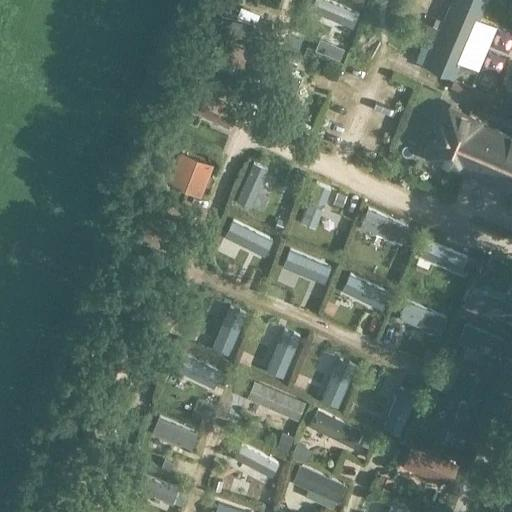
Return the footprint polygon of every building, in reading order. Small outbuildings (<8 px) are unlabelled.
[(358,13),(323,0),(315,0),(310,13),(351,29),(358,13)] [(478,69),(468,65),(470,60),(463,57),(486,0),(452,0),(444,20),(435,16),(432,25),(416,18),(411,29),(434,38),(438,28),(440,29),(425,64),(454,77),(454,78),(451,87),(485,101),(489,92),(486,91),(472,85),(478,69)] [(220,16),(216,29),(258,45),(263,32),(220,16)] [(249,70),(254,56),(215,41),(210,56),(249,70)] [(303,80),(287,74),(271,115),(286,122),(303,80)] [(183,111),(226,130),(232,117),(189,98),(183,111)] [(428,156),(460,170),(461,167),(511,188),(511,138),(479,124),(480,122),(448,108),(428,156)] [(212,160),(178,149),(172,165),(207,176),(212,160)] [(238,198),(253,203),(267,164),(252,158),(238,198)] [(299,218),(317,225),(331,185),(313,179),(299,218)] [(137,192),(113,252),(180,275),(203,215),(137,192)] [(276,194),(269,224),(286,228),(294,199),(276,194)] [(368,206),(361,224),(403,239),(410,221),(368,206)] [(233,218),(225,236),(264,253),(272,235),(233,218)] [(354,258),(366,261),(374,236),(362,232),(354,258)] [(425,235),(418,253),(463,269),(469,251),(425,235)] [(289,246),(282,266),(322,280),(329,260),(289,246)] [(94,301),(91,311),(158,334),(172,296),(180,275),(113,252),(94,301)] [(348,271),(343,288),(380,300),(386,283),(348,271)] [(419,281),(415,292),(431,297),(435,286),(419,281)] [(511,297),(475,284),(469,301),(511,317),(511,297)] [(405,297),(398,315),(439,330),(446,311),(405,297)] [(209,342),(227,350),(246,309),(228,301),(209,342)] [(465,322),(459,339),(500,353),(506,336),(465,322)] [(284,325),(265,368),(280,375),(299,331),(284,325)] [(134,334),(119,329),(105,374),(120,379),(134,334)] [(180,347),(173,367),(213,382),(221,363),(180,347)] [(340,353),(322,395),(338,402),(356,360),(340,353)] [(69,371),(46,432),(113,455),(132,402),(135,394),(69,371)] [(125,376),(124,379),(120,389),(131,392),(135,380),(125,376)] [(255,378),(247,396),(297,419),(305,401),(255,378)] [(382,424),(400,431),(417,387),(399,380),(382,424)] [(459,403),(442,440),(456,446),(472,409),(459,403)] [(318,406),(310,423),(353,444),(362,427),(318,406)] [(157,413),(152,430),(192,444),(198,427),(157,413)] [(422,418),(413,439),(435,448),(444,427),(422,418)] [(46,432),(27,485),(95,508),(95,506),(113,455),(46,432)] [(240,441),(233,455),(272,473),(278,458),(240,441)] [(408,443),(401,462),(446,479),(453,461),(408,443)] [(301,462),(293,481),(336,500),(344,481),(301,462)] [(135,472),(130,487),(173,499),(177,483),(135,472)] [(218,498),(213,511),(263,511),(264,511),(218,498)] [(511,511),(511,504),(496,499),(491,511),(511,511)] [(39,511),(70,511),(45,501),(39,511)] [(414,511),(388,503),(385,511),(414,511)]
